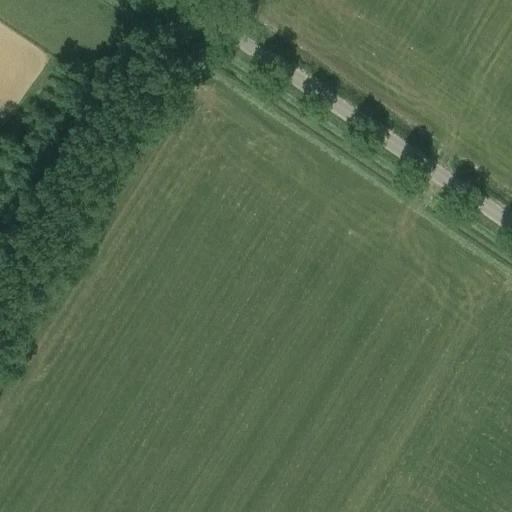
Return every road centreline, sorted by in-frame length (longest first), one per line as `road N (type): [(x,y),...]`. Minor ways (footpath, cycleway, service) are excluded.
road 1 (unclassified): [(511,223),(181,0)]
road 2 (track): [(0,325),(203,0)]
